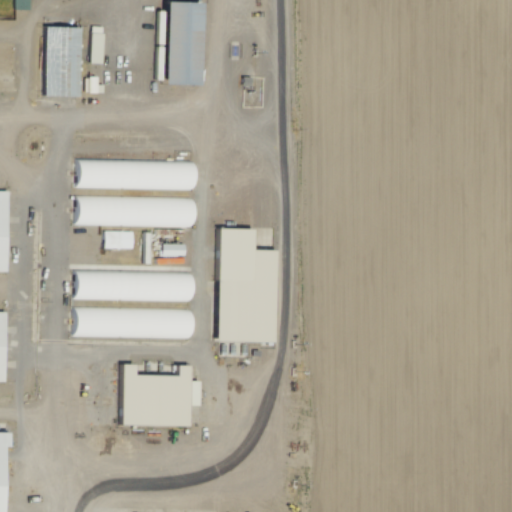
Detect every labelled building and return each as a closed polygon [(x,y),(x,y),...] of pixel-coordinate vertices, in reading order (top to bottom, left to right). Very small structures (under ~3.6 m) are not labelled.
[(159,2),(194,2),(192,83),(157,83),(159,2)] [(39,24),(75,25),(73,93),(38,93),(39,24)] [(70,154),(193,161),(191,189),(69,182),(70,154)] [(72,197),(188,200),(188,223),(71,220),(72,197)] [(212,226),(244,227),(244,249),(271,250),(269,341),(210,340),(212,226)] [(69,270),(184,272),(183,301),(69,299),(69,270)] [(70,337),(70,311),(185,311),(185,337),(70,337)] [(113,361),(113,426),(183,426),(183,402),(195,402),(195,378),(182,378),(181,364),(171,365),(171,375),(129,375),(129,361),(113,361)]
